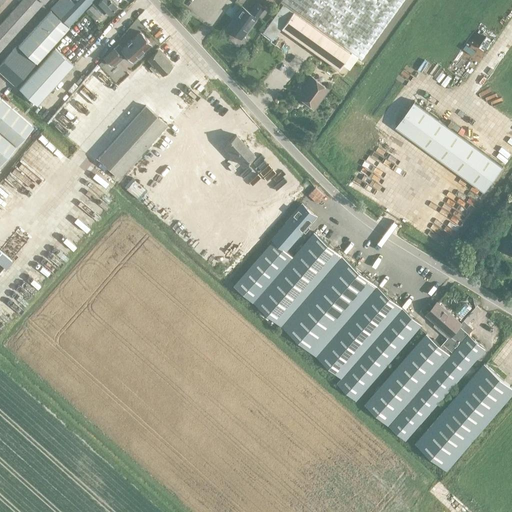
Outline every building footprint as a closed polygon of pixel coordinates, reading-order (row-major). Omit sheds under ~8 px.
[(0,51),(46,0),(21,0),(0,24),(0,51)] [(68,26),(93,0),(77,0),(74,4),(70,0),(59,0),(51,8),(68,26)] [(110,0),(100,0),(98,2),(96,0),(95,0),(92,4),(97,9),(99,8),(103,12),(105,10),(110,14),(117,7),(110,0)] [(281,0),(280,2),(293,11),(281,28),(339,69),(351,53),(361,60),(403,0),(281,0)] [(232,17),(241,6),(235,1),(226,12),(232,17)] [(86,11),(95,20),(101,15),(92,5),(86,11)] [(242,39),(257,18),(243,8),(227,29),(242,39)] [(50,10),(18,46),(37,63),(69,27),(50,10)] [(150,43),(140,32),(118,52),(114,48),(104,58),(110,66),(112,64),(114,66),(124,56),(129,61),(130,59),(132,61),(138,56),(139,57),(144,52),(143,50),(150,43)] [(119,40),(123,45),(130,39),(125,34),(119,40)] [(0,71),(16,86),(30,70),(36,63),(17,46),(11,53),(10,52),(0,63),(0,71)] [(37,102),(72,64),(55,49),(19,87),(37,102)] [(149,68),(152,70),(165,59),(157,51),(148,60),(153,65),(149,68)] [(172,66),(165,59),(152,70),(159,78),(162,76),(172,66)] [(328,88),(312,76),(297,96),(314,108),(328,88)] [(0,131),(16,146),(33,126),(0,97),(0,131)] [(414,101),(396,127),(484,191),(503,166),(414,101)] [(141,155),(167,125),(145,106),(119,136),(100,158),(121,176),(141,155)] [(340,122),(349,128),(354,120),(345,114),(340,122)] [(198,153),(212,135),(187,115),(126,188),(141,200),(184,148),(190,152),(193,149),(198,153)] [(349,128),(338,145),(357,159),(369,142),(349,128)] [(463,134),(473,141),(476,137),(466,130),(463,134)] [(0,132),(0,164),(15,146),(0,132)] [(375,134),(369,142),(380,150),(386,142),(375,134)] [(225,146),(234,155),(245,145),(236,135),(225,146)] [(245,145),(234,155),(243,165),(254,155),(245,145)] [(214,185),(215,176),(206,175),(206,184),(214,185)] [(253,177),(228,203),(238,213),(264,187),(253,177)] [(303,203),(272,239),(274,240),(235,285),(254,301),(293,256),(286,250),(304,230),(306,231),(309,228),(307,227),(317,216),(303,203)] [(254,302),(281,325),(341,255),(315,232),(254,302)] [(0,261),(7,267),(14,259),(2,249),(0,251),(0,261)] [(403,308),(353,265),(357,259),(347,250),(342,255),(342,256),(282,326),(342,378),(403,308)] [(456,310),(467,323),(483,310),(478,304),(480,302),(474,294),(456,310)] [(437,302),(426,315),(438,326),(437,328),(443,334),(445,332),(449,335),(443,343),(452,352),(389,424),(406,439),(486,348),(469,334),(469,333),(459,325),(461,323),(437,302)] [(403,308),(342,378),(361,393),(421,324),(403,308)] [(389,424),(450,354),(426,333),(365,403),(389,424)] [(415,442),(447,470),(511,394),(511,386),(484,362),(415,442)]
